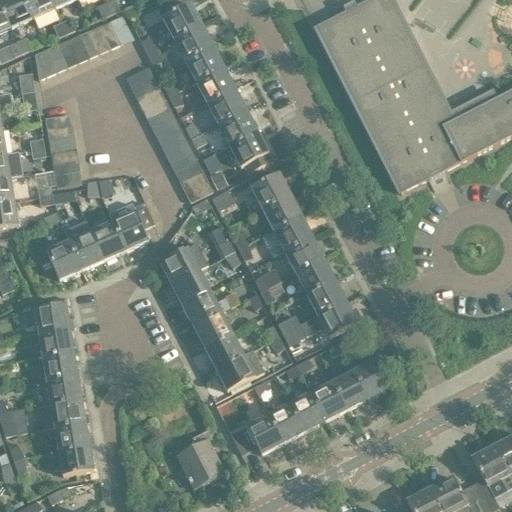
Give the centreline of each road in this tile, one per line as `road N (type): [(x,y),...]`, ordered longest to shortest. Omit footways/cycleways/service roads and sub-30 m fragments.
road 1 (residential): [(125,511),(109,408),(139,378),(110,296),(145,267),(171,222),(104,76)]
road 2 (residential): [(388,305),(342,216),(350,188),(264,25),(238,18),(228,0)]
road 3 (tertiary): [(453,411),(259,511)]
road 4 (residential): [(453,411),(388,305)]
